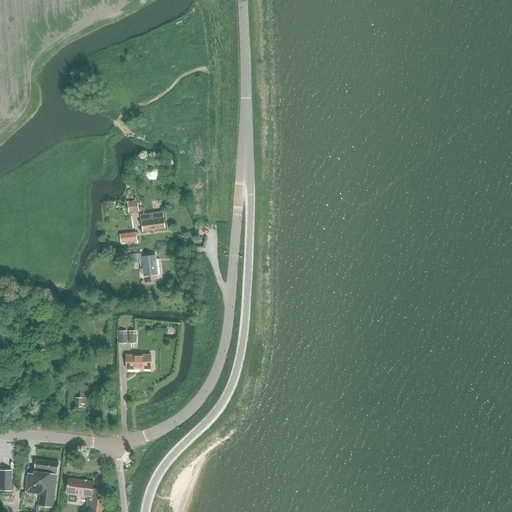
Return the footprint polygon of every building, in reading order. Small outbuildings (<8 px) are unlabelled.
[(141,201),(128,203),(130,213),(140,212),(140,206),(142,206),(141,201)] [(140,215),(141,222),(142,222),(143,231),(166,228),(163,211),(140,215)] [(137,241),(136,232),(128,233),(129,242),(137,241)] [(157,275),(154,255),(142,257),(144,277),(157,275)] [(127,355),(127,369),(152,369),(152,355),(127,355)] [(76,407),(88,407),(89,398),(90,398),(91,386),(81,386),(81,398),(76,398),(76,407)] [(39,504),(53,506),(59,462),(36,459),(34,473),(28,472),(26,492),(41,494),(39,504)] [(0,471),(0,487),(0,490),(12,491),(12,471),(0,471)] [(69,479),(68,493),(78,494),(78,497),(88,498),(86,511),(101,511),(104,491),(93,489),(94,482),(69,479)]
